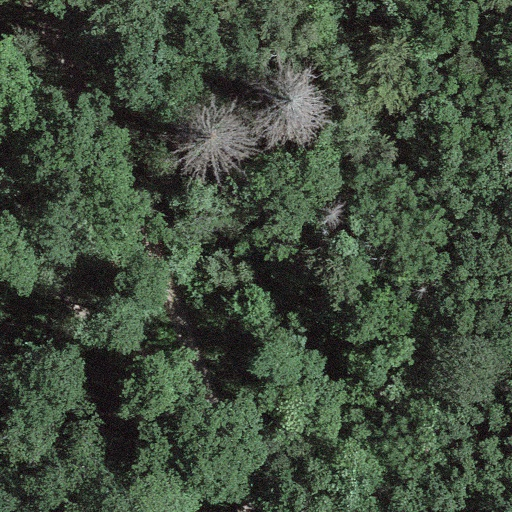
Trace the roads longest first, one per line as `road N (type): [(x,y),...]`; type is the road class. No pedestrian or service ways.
road 1 (track): [(41,0),(161,254),(259,511)]
road 2 (track): [(0,260),(207,388)]
